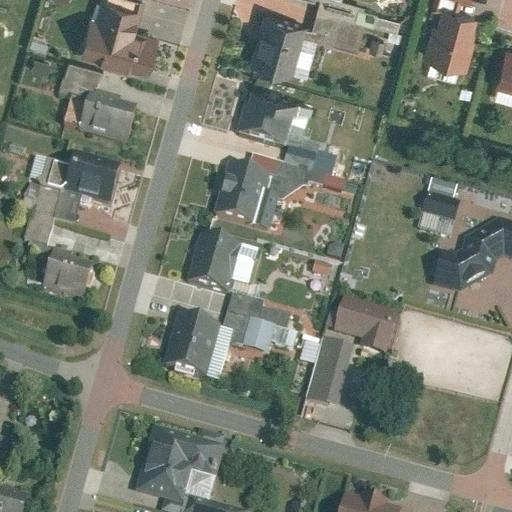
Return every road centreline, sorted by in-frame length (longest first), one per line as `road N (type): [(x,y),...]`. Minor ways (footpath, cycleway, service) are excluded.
road 1 (residential): [(212,0),(105,391)]
road 2 (residential): [(487,498),(105,391)]
road 3 (residential): [(105,391),(70,511)]
